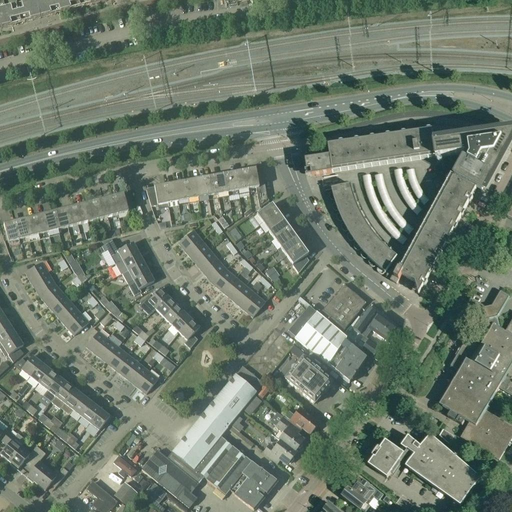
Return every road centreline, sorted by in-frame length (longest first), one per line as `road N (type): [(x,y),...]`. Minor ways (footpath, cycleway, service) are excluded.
road 1 (secondary): [(281,126),(426,99),(511,120)]
road 2 (secondary): [(511,97),(425,88),(279,110)]
road 3 (residential): [(291,511),(425,323)]
road 4 (secondary): [(279,110),(136,134),(63,156)]
road 5 (secondary): [(63,156),(281,126)]
road 6 (residential): [(248,346),(176,274),(149,229),(130,170)]
road 7 (residential): [(134,416),(29,322),(0,265)]
road 8 (residential): [(425,323),(511,169)]
road 9 (unclassified): [(134,416),(176,435),(248,346)]
road 10 (residential): [(0,203),(130,170)]
road 11 (unclassified): [(248,346),(333,245)]
road 12 (residential): [(333,245),(303,204),(281,126)]
road 13 (residential): [(53,511),(134,416)]
road 14 (residential): [(145,27),(265,6)]
road 15 (residential): [(130,170),(250,149)]
road 16 (residential): [(425,323),(333,245)]
